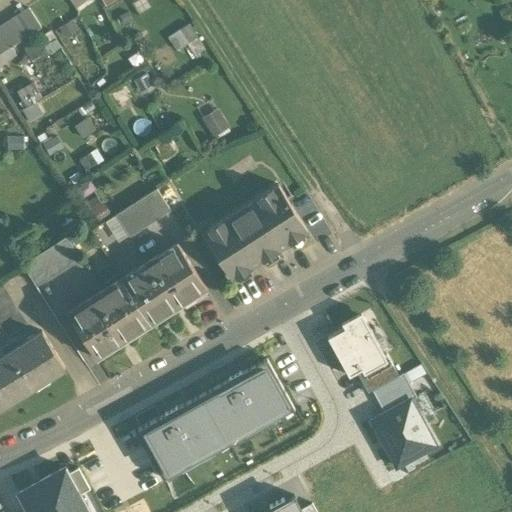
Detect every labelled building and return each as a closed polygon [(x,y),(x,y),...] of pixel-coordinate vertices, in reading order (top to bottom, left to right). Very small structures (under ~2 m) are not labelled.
[(18,15),(0,26),(0,53),(30,34),(18,15)] [(169,33),(175,47),(197,36),(190,23),(169,33)] [(28,119),(43,112),(29,82),(18,87),(26,103),(21,105),(28,119)] [(216,105),(200,115),(213,134),(229,123),(216,105)] [(255,198),(222,220),(221,219),(207,229),(202,233),(231,279),(305,232),(275,185),(270,189),(269,188),(255,198)] [(90,224),(103,247),(166,210),(152,187),(90,224)] [(65,233),(22,258),(45,297),(55,291),(47,277),(57,271),(62,279),(72,274),(64,261),(77,253),(65,233)] [(177,244),(122,279),(149,321),(152,325),(184,304),(181,299),(203,285),(177,244)] [(122,279),(69,313),(96,355),(118,341),(120,345),(129,340),(126,336),(149,321),(122,279)] [(28,325),(2,284),(0,285),(0,321),(9,336),(28,325)] [(355,372),(384,356),(383,354),(360,312),(340,323),(343,328),(326,337),(348,376),(355,372)] [(44,331),(0,358),(0,407),(8,402),(10,405),(38,387),(37,385),(66,367),(44,331)] [(384,356),(355,372),(367,393),(371,390),(397,376),(385,353),(383,354),(384,356)] [(277,418),(293,409),(266,358),(241,372),(240,371),(227,378),(228,379),(201,394),(228,444),(244,435),(245,437),(256,431),(255,430),(266,424),(266,425),(277,419),(277,418)] [(371,390),(384,413),(409,399),(409,400),(416,396),(402,373),(397,376),(371,390)] [(212,453),(228,444),(201,394),(177,407),(176,406),(164,413),(164,414),(136,429),(164,479),(180,471),(181,472),(192,465),(191,465),(202,459),(202,460),(213,454),(212,453)] [(384,413),(370,420),(379,438),(385,439),(388,444),(386,450),(395,466),(435,445),(409,400),(409,399),(384,413)] [(67,474),(63,468),(18,493),(28,511),(87,511),(79,495),(67,474)] [(77,468),(67,474),(79,495),(89,490),(77,468)] [(301,511),(300,509),(292,495),(283,500),(282,498),(268,506),(269,508),(261,511),(301,511)] [(300,509),(301,511),(315,511),(311,503),(300,509)]
